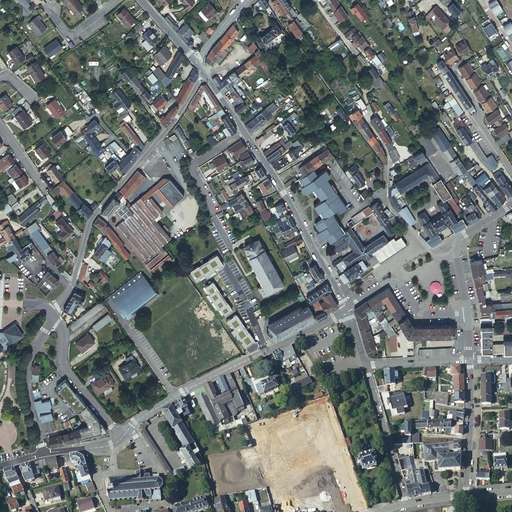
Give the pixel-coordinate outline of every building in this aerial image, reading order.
[(16,0),(18,2),(20,2),(23,5),(22,6),(22,14),(27,15),(31,11),(33,10),(32,8),(33,6),(31,4),(30,5),(27,2),(27,0),(16,0)] [(62,0),(65,3),(66,3),(74,14),(75,13),(82,8),(83,7),(76,0),(62,0)] [(194,3),(191,0),(179,0),(184,5),(182,6),(186,10),(194,3)] [(263,0),(259,0),(257,2),(257,3),(259,2),(263,9),(268,6),(263,0)] [(272,0),(271,2),(280,15),(283,13),(290,23),(288,24),(296,36),(302,32),(301,31),(293,20),(294,20),(292,17),(287,10),(286,11),(283,7),(280,3),(277,0),(272,0)] [(324,0),(333,11),(335,13),(337,12),(335,9),(339,7),(338,6),(339,5),(336,1),(335,0),(324,0)] [(446,9),(451,4),(449,0),(448,0),(442,6),(446,9)] [(502,10),(495,0),(494,0),(487,5),(490,8),(495,15),(502,10)] [(367,16),(358,3),(350,9),(353,14),(355,12),(361,20),(367,16)] [(213,15),(214,16),(217,13),(209,4),(201,11),(208,20),(211,17),(213,15)] [(287,10),(292,17),(295,14),(287,4),(283,7),(286,11),(287,10)] [(459,11),(458,9),(451,4),(446,9),(455,17),(458,15),(457,14),(459,11)] [(340,21),(347,16),(340,6),(339,7),(335,9),(337,12),(335,13),(333,11),(340,21)] [(448,19),(436,6),(423,18),(426,21),(436,12),(440,16),(436,19),(441,25),(445,22),(448,19)] [(117,15),(127,27),(135,20),(125,8),(117,15)] [(409,11),(406,12),(412,29),(416,28),(415,24),(417,23),(412,10),(409,11)] [(208,20),(201,11),(199,13),(199,15),(205,21),(206,21),(208,20)] [(301,31),(309,25),(300,13),(297,15),(298,17),(294,20),(293,20),(301,31)] [(28,22),(37,35),(45,28),(43,25),(42,25),(38,20),(41,18),(39,15),(28,22)] [(168,15),(164,19),(172,28),(174,26),(176,25),(168,15)] [(450,18),(456,25),(458,21),(453,16),(450,18)] [(388,27),(392,24),(388,18),(384,21),(388,27)] [(497,33),(490,22),(489,22),(487,18),(480,22),(483,26),(481,27),(488,38),(493,34),(494,36),(497,33)] [(511,34),(511,25),(510,22),(502,26),(507,33),(506,34),(508,37),(511,34)] [(185,23),(175,32),(178,35),(186,44),(189,47),(193,44),(188,39),(194,34),(185,23)] [(141,24),(135,29),(137,32),(143,27),(141,24)] [(280,31),(275,24),(270,28),(271,29),(267,32),(265,33),(265,34),(261,37),(260,36),(255,39),(260,47),(280,31)] [(238,32),(233,25),(219,41),(225,47),(238,32)] [(358,33),(354,28),(344,35),(347,38),(349,37),(350,36),(352,38),(355,41),(361,37),(360,36),(361,35),(359,32),(358,33)] [(147,41),(150,45),(157,38),(150,29),(143,36),(147,41)] [(203,31),(198,36),(203,42),(208,37),(203,31)] [(361,37),(355,41),(354,42),(353,42),(352,43),(355,48),(358,46),(358,45),(364,41),(363,40),(364,40),(361,35),(360,36),(361,37)] [(339,45),(343,42),(340,38),(328,47),(330,50),(338,44),(339,45)] [(44,49),(50,57),(62,47),(56,39),(44,49)] [(438,39),(432,43),(435,47),(441,43),(438,39)] [(464,52),(470,48),(464,39),(455,44),(461,55),(465,52),(464,52)] [(376,64),(380,61),(364,40),(363,40),(364,41),(358,45),(358,46),(360,49),(361,48),(363,50),(369,59),(371,57),(376,64)] [(216,44),(223,50),(224,49),(225,47),(219,41),(216,44)] [(484,42),(479,45),(484,52),(488,49),(484,42)] [(216,44),(211,50),(218,55),(223,50),(216,44)] [(253,44),(247,48),(249,52),(250,51),(256,47),(253,44)] [(12,58),(16,64),(24,58),(16,46),(8,52),(13,58),(12,58)] [(156,54),(163,62),(171,56),(163,47),(156,54)] [(264,59),(256,47),(250,51),(254,56),(259,63),(264,59)] [(452,60),(457,56),(451,47),(442,53),(444,56),(448,62),(448,63),(452,61),(452,60)] [(207,57),(214,62),(217,63),(220,60),(219,60),(220,59),(227,52),(225,50),(224,49),(223,50),(218,55),(211,50),(207,57)] [(180,51),(178,51),(165,76),(164,78),(161,81),(166,88),(173,74),(184,56),(180,51)] [(381,61),(386,58),(381,52),(377,55),(381,61)] [(160,65),(163,62),(156,54),(153,56),(160,65)] [(259,63),(254,56),(250,59),(254,66),(259,63)] [(205,59),(205,61),(212,66),(214,62),(207,57),(205,59)] [(239,78),(254,66),(250,59),(234,72),(239,78)] [(265,71),(270,67),(264,59),(259,63),(265,71)] [(436,63),(439,68),(445,64),(442,59),(436,63)] [(480,66),(486,76),(498,69),(492,59),(488,61),(489,63),(485,65),(485,63),(480,66)] [(31,73),(36,81),(44,76),(35,61),(26,67),(30,74),(31,73)] [(461,74),(463,77),(465,76),(470,73),(473,71),(467,61),(462,65),(458,68),(461,73),(461,74)] [(445,64),(439,68),(442,73),(448,69),(445,64)] [(158,67),(153,71),(156,74),(161,81),(164,78),(165,76),(158,67)] [(271,79),(276,75),(270,67),(265,71),(271,79)] [(372,80),(378,76),(372,67),(366,71),(372,80)] [(130,71),(127,68),(120,73),(127,81),(136,91),(145,101),(145,102),(147,100),(148,99),(149,98),(151,97),(140,82),(135,75),(134,75),(130,71)] [(197,72),(194,68),(178,96),(176,100),(182,104),(182,103),(198,76),(197,72)] [(442,73),(444,77),(451,73),(449,70),(448,69),(442,73)] [(371,81),(372,80),(366,71),(364,73),(370,82),(371,81)] [(156,78),(152,72),(145,78),(149,84),(156,78)] [(234,72),(229,76),(234,82),(239,78),(234,72)] [(469,85),(471,89),(472,88),(478,84),(481,82),(475,73),(472,75),(467,79),(466,79),(469,85)] [(372,80),(371,81),(376,87),(384,82),(380,75),(378,76),(372,80)] [(234,82),(229,76),(225,79),(233,89),(235,91),(237,93),(239,96),(243,93),(241,90),(240,89),(234,82)] [(216,86),(220,83),(216,77),(212,79),(216,86)] [(453,77),(447,81),(450,86),(456,82),(453,77)] [(225,79),(222,82),(226,88),(229,91),(230,93),(235,91),(233,89),(225,79)] [(222,82),(220,83),(216,86),(221,93),(226,88),(222,82)] [(456,82),(450,86),(453,90),(459,86),(456,82)] [(201,85),(200,86),(204,89),(203,90),(204,91),(203,93),(208,102),(211,101),(207,94),(211,91),(206,84),(201,85)] [(477,97),(479,101),(480,100),(485,96),(489,94),(483,85),(480,87),(474,91),(473,91),(477,97)] [(190,102),(189,104),(194,106),(197,102),(199,99),(201,96),(200,95),(201,92),(203,90),(204,89),(200,86),(198,89),(190,102)] [(453,90),(456,94),(462,90),(459,86),(453,90)] [(121,117),(124,121),(126,123),(131,119),(128,115),(128,114),(125,110),(131,106),(118,88),(111,93),(118,101),(114,105),(120,113),(119,114),(121,117)] [(456,94),(459,99),(465,95),(464,93),(462,90),(456,94)] [(216,99),(211,91),(207,94),(211,101),(208,102),(214,110),(216,108),(218,111),(222,108),(216,99)] [(231,105),(233,108),(241,102),(242,104),(244,102),(239,96),(237,93),(235,91),(230,93),(229,94),(234,100),(235,99),(238,102),(237,103),(235,101),(231,105)] [(0,98),(0,103),(4,110),(12,104),(5,94),(0,98)] [(159,109),(167,102),(161,94),(153,102),(159,109)] [(459,99),(462,104),(468,100),(465,95),(459,99)] [(484,109),(487,112),(496,106),(491,97),(487,99),(482,102),(481,103),(485,109),(484,109)] [(361,108),(365,106),(362,102),(360,98),(356,101),(361,108)] [(53,114),(56,118),(64,112),(55,99),(47,105),(54,113),(53,114)] [(468,100),(462,104),(468,112),(474,108),(472,105),(468,100)] [(368,104),(371,109),(373,108),(376,112),(379,110),(373,101),(368,104)] [(189,104),(188,106),(192,110),(193,111),(196,108),(199,104),(198,103),(197,102),(194,106),(189,104)] [(233,108),(236,113),(237,114),(248,107),(244,102),(242,104),(241,102),(233,108)] [(273,103),(272,103),(264,110),(259,114),(256,116),(262,123),(271,116),(270,114),(277,108),(273,103)] [(395,121),(399,118),(390,105),(390,106),(388,103),(384,106),(395,121)] [(175,112),(178,108),(175,105),(168,112),(168,113),(172,117),(175,112)] [(31,122),(20,106),(12,112),(23,128),(31,122)] [(342,120),(347,117),(340,107),(335,110),(342,120)] [(226,127),(232,123),(227,116),(223,109),(222,108),(218,111),(217,112),(216,112),(226,127)] [(328,109),(322,112),(327,123),(333,120),(328,109)] [(362,115),(359,110),(358,109),(349,116),(353,121),(360,116),(362,115)] [(495,119),(497,122),(502,119),(500,116),(500,115),(496,110),(485,117),(489,123),(495,119)] [(164,116),(160,120),(165,127),(173,118),(172,117),(168,113),(165,117),(164,116)] [(243,122),(245,125),(255,117),(253,114),(252,114),(247,118),(248,118),(243,122)] [(291,119),(289,115),(283,120),(280,122),(290,135),(295,132),(292,128),(295,127),(292,123),(290,125),(287,122),(291,119)] [(363,121),(360,116),(353,121),(357,126),(363,121)] [(375,127),(381,123),(376,116),(370,120),(375,127)] [(245,125),(250,133),(258,126),(254,121),(256,119),(255,117),(245,125)] [(502,119),(497,122),(499,126),(494,129),(497,135),(498,135),(507,129),(508,128),(505,122),(504,123),(502,119)] [(92,149),(93,152),(99,148),(100,145),(91,133),(99,125),(94,120),(91,123),(89,124),(80,132),(92,149)] [(461,125),(464,124),(461,120),(453,126),(459,135),(465,132),(461,125)] [(129,152),(135,158),(140,152),(145,147),(141,143),(136,136),(129,127),(126,123),(124,121),(121,123),(123,125),(121,127),(131,139),(136,145),(129,152)] [(363,121),(357,126),(359,130),(365,125),(364,123),(363,121)] [(233,133),(237,130),(234,127),(232,123),(226,127),(231,134),(233,133)] [(378,131),(384,127),(381,123),(375,127),(378,131)] [(174,127),(173,127),(186,148),(191,146),(187,140),(186,140),(182,134),(183,134),(179,127),(178,127),(176,124),(174,127)] [(264,131),(266,133),(270,130),(275,126),(273,124),(264,131)] [(466,145),(468,143),(471,141),(471,140),(473,139),(464,124),(461,125),(465,132),(459,135),(461,138),(466,145)] [(359,130),(362,134),(368,128),(366,125),(365,125),(359,130)] [(389,125),(385,128),(390,136),(394,134),(389,125)] [(52,138),(57,145),(66,138),(72,134),(66,126),(52,138)] [(381,137),(387,133),(384,127),(378,131),(381,137)] [(368,128),(362,134),(367,139),(372,134),(368,128)] [(430,133),(459,176),(462,173),(466,171),(469,168),(472,167),(469,163),(467,165),(468,166),(465,168),(449,146),(450,145),(438,128),(430,133)] [(507,129),(498,135),(500,137),(507,133),(508,132),(507,129)] [(262,136),(264,139),(273,133),(270,130),(266,133),(262,136)] [(499,145),(510,138),(507,133),(496,141),(499,145)] [(217,143),(225,138),(223,134),(214,140),(217,143)] [(385,144),(391,140),(389,135),(383,139),(385,144)] [(205,139),(210,147),(216,144),(211,136),(205,139)] [(255,141),(257,144),(264,139),(262,136),(255,141)] [(298,145),(301,143),(299,139),(292,144),(293,144),(295,147),(298,145)] [(472,149),(480,162),(486,158),(485,157),(473,139),(471,140),(471,141),(468,143),(472,149)] [(247,149),(241,140),(228,149),(230,152),(232,151),(235,156),(247,149)] [(266,157),(285,144),(282,140),(275,145),(274,144),(263,153),(266,157)] [(266,157),(269,162),(293,144),(292,144),(290,140),(285,144),(266,157)] [(385,144),(393,162),(399,158),(397,155),(395,156),(392,149),(395,148),(391,140),(385,144)] [(108,145),(122,160),(128,167),(132,162),(133,161),(127,154),(124,157),(116,149),(113,141),(108,145)] [(35,149),(43,158),(51,151),(47,146),(46,147),(43,143),(35,149)] [(295,147),(285,154),(289,161),(298,155),(296,152),(301,149),(298,145),(295,147)] [(104,149),(105,150),(111,157),(118,164),(124,171),(128,167),(122,160),(121,161),(107,146),(104,149)] [(385,155),(381,147),(376,151),(381,159),(383,161),(386,160),(385,155)] [(410,153),(412,156),(421,151),(419,147),(410,153)] [(99,148),(93,152),(97,157),(105,150),(104,149),(99,148)] [(313,169),(332,155),(327,148),(304,164),(304,165),(309,172),(313,169)] [(250,155),(248,151),(239,156),(242,160),(250,156),(250,155)] [(421,151),(412,156),(408,159),(412,165),(417,162),(425,157),(421,151)] [(127,154),(133,161),(135,158),(129,152),(127,154)] [(13,161),(8,154),(1,159),(3,162),(4,163),(6,166),(13,161)] [(253,160),(255,159),(252,154),(250,156),(242,160),(239,162),(242,168),(248,165),(253,161),(253,160)] [(485,157),(486,158),(492,168),(494,167),(496,164),(494,160),(490,154),(485,157)] [(222,155),(212,161),(218,171),(228,165),(222,155)] [(111,160),(104,166),(110,173),(118,164),(111,157),(110,158),(111,160)] [(486,158),(480,162),(489,171),(490,170),(492,168),(486,158)] [(271,165),(273,168),(278,164),(281,161),(279,159),(271,165)] [(298,175),(301,178),(309,172),(304,165),(303,165),(301,162),(296,165),(301,173),(298,175)] [(394,183),(395,184),(393,185),(388,188),(388,196),(389,198),(391,205),(397,211),(402,208),(393,195),(399,192),(400,193),(428,176),(432,183),(435,187),(433,192),(439,193),(443,200),(436,204),(442,212),(442,213),(441,214),(442,215),(432,222),(431,220),(430,221),(429,220),(424,211),(416,216),(430,237),(424,241),(430,246),(433,247),(442,241),(437,232),(449,224),(455,233),(467,226),(462,218),(458,220),(456,217),(455,218),(444,199),(446,198),(455,213),(461,210),(456,202),(453,198),(444,185),(440,180),(429,162),(394,183)] [(23,174),(16,164),(7,170),(10,174),(11,173),(15,179),(23,174)] [(46,170),(54,180),(61,175),(53,164),(46,170)] [(348,177),(356,190),(364,184),(356,171),(358,170),(354,165),(348,170),(351,175),(348,177)] [(261,179),(266,175),(262,168),(260,166),(255,169),(259,176),(261,179)] [(325,236),(329,242),(344,232),(331,213),(337,209),(340,212),(346,208),(335,192),(331,185),(327,179),(330,177),(325,169),(317,175),(313,169),(309,172),(301,178),(298,180),(302,185),(301,186),(305,193),(311,189),(316,195),(317,194),(321,200),(313,206),(322,219),(314,224),(319,231),(316,233),(320,239),(325,236)] [(104,209),(101,213),(107,218),(113,211),(118,217),(121,215),(125,219),(122,222),(121,222),(115,227),(155,275),(173,260),(161,245),(170,238),(165,232),(168,230),(164,225),(161,228),(156,221),(160,217),(159,214),(162,211),(150,198),(155,194),(149,188),(143,194),(143,195),(131,205),(125,199),(145,177),(137,170),(130,179),(123,187),(119,191),(118,191),(116,194),(104,209)] [(499,185),(507,196),(508,197),(511,194),(511,192),(511,187),(506,180),(501,173),(501,174),(499,170),(493,174),(492,175),(499,185)] [(462,173),(468,181),(472,177),(471,176),(468,173),(466,171),(462,173)] [(484,173),(475,180),(480,187),(489,179),(484,173)] [(28,182),(23,174),(15,179),(15,180),(20,187),(28,182)] [(242,184),(239,179),(236,174),(233,176),(236,181),(235,181),(238,187),(242,184)] [(245,188),(246,187),(247,184),(251,182),(249,181),(246,175),(243,177),(239,179),(242,184),(245,188)] [(446,176),(440,180),(444,185),(450,181),(446,176)] [(472,177),(468,181),(469,182),(469,183),(475,190),(474,190),(478,194),(483,189),(480,187),(475,180),(472,177)] [(153,186),(151,188),(166,204),(172,204),(183,195),(169,178),(163,178),(158,182),(159,183),(156,186),(153,186)] [(266,188),(272,184),(271,182),(268,178),(258,185),(263,192),(268,190),(266,188)] [(284,185),(286,188),(297,181),(296,180),(294,178),(284,185)] [(490,181),(489,179),(480,187),(483,189),(483,190),(486,189),(485,188),(490,184),(489,183),(490,182),(490,181)] [(15,180),(11,182),(17,189),(20,187),(15,180)] [(57,185),(64,194),(66,197),(72,192),(63,180),(57,185)] [(238,187),(235,181),(235,182),(229,185),(231,188),(233,192),(234,194),(237,192),(236,190),(235,188),(238,187)] [(486,193),(494,186),(491,183),(490,184),(485,188),(486,189),(483,190),(486,193)] [(51,190),(54,195),(58,191),(62,196),(64,194),(57,185),(51,190)] [(489,197),(497,190),(494,186),(486,193),(488,196),(489,197)] [(483,200),(488,196),(486,193),(483,190),(483,189),(478,194),(483,200)] [(498,190),(497,190),(489,197),(498,207),(500,204),(504,199),(498,190)] [(359,195),(363,199),(369,195),(365,191),(359,195)] [(76,208),(87,218),(88,216),(91,214),(98,205),(94,202),(91,206),(89,205),(87,207),(83,204),(72,192),(66,197),(76,208)] [(5,197),(10,203),(16,199),(12,193),(5,197)] [(240,203),(245,200),(241,193),(236,196),(236,197),(239,201),(240,203)] [(44,196),(18,217),(20,220),(23,224),(39,210),(38,209),(40,208),(39,206),(46,200),(44,196)] [(230,207),(235,203),(239,201),(236,197),(230,201),(229,198),(227,196),(224,198),(227,202),(229,206),(230,207)] [(498,207),(489,197),(488,196),(483,200),(483,201),(492,210),(498,207)] [(463,201),(469,211),(475,207),(469,198),(463,201)] [(259,212),(263,219),(270,215),(268,211),(266,211),(261,199),(255,201),(259,210),(259,212)] [(236,213),(249,205),(245,200),(240,203),(239,201),(235,203),(237,206),(233,208),(236,213)] [(4,214),(12,209),(8,202),(0,207),(4,214)] [(276,209),(277,213),(279,211),(285,208),(282,202),(274,206),(276,209)] [(376,204),(369,209),(372,213),(375,217),(382,213),(382,212),(379,208),(380,208),(377,203),(376,204)] [(253,212),(252,211),(249,205),(236,213),(233,215),(237,221),(253,212)] [(402,208),(397,211),(409,225),(415,221),(405,206),(402,208)] [(368,207),(351,219),(355,225),(372,213),(368,207)] [(466,208),(461,211),(469,222),(470,224),(473,222),(481,217),(477,210),(470,214),(469,212),(466,208)] [(375,217),(381,226),(382,225),(388,221),(387,221),(386,219),(385,217),(383,215),(386,214),(388,211),(386,209),(382,213),(375,217)] [(442,213),(442,212),(429,220),(430,221),(431,220),(432,222),(442,215),(441,214),(442,213)] [(258,225),(262,223),(257,213),(253,215),(258,225)] [(291,230),(295,228),(291,219),(289,214),(285,216),(288,222),(291,230)] [(93,223),(93,224),(97,226),(106,236),(110,242),(125,259),(130,255),(122,246),(124,244),(105,222),(98,217),(93,223)] [(57,234),(62,240),(73,232),(62,218),(56,222),(62,230),(57,234)] [(276,221),(283,234),(286,232),(283,225),(280,219),(276,221)] [(396,233),(388,221),(382,225),(391,237),(396,233)] [(9,240),(14,236),(6,222),(3,222),(0,223),(0,228),(4,236),(0,238),(0,244),(1,244),(4,243),(4,242),(9,240)] [(286,232),(291,230),(288,222),(283,225),(286,232)] [(344,232),(329,242),(337,253),(350,244),(355,251),(342,259),(341,256),(332,262),(339,273),(338,274),(344,282),(348,279),(349,279),(363,270),(363,269),(367,266),(364,261),(374,254),(379,262),(403,246),(397,238),(392,242),(390,239),(386,242),(385,242),(381,236),(367,245),(362,246),(350,228),(344,232)] [(51,262),(52,263),(58,259),(35,229),(30,233),(38,244),(51,262)] [(21,248),(14,236),(9,240),(4,242),(4,243),(9,252),(13,249),(14,253),(21,248)] [(110,242),(106,236),(102,241),(103,241),(94,253),(99,257),(102,253),(103,254),(106,249),(105,248),(107,245),(108,245),(110,242)] [(283,284),(259,240),(245,248),(248,254),(259,273),(257,274),(263,284),(259,287),(264,295),(283,284)] [(34,245),(31,242),(21,248),(14,253),(6,258),(9,261),(17,256),(22,262),(32,254),(28,249),(34,245)] [(281,251),(286,260),(296,254),(292,246),(291,246),(289,247),(281,251)] [(70,251),(66,254),(74,264),(76,258),(70,251)] [(248,254),(247,255),(257,274),(259,273),(248,254)] [(481,259),(469,262),(472,276),(484,274),(481,259)] [(314,276),(319,272),(315,264),(312,265),(309,260),(307,261),(306,262),(314,276)] [(78,277),(77,280),(82,282),(87,265),(82,263),(78,277)] [(98,273),(106,282),(109,279),(101,270),(98,273)] [(45,296),(59,281),(47,272),(35,287),(38,289),(46,280),(51,284),(42,294),(45,296)] [(313,284),(314,284),(308,272),(307,273),(307,274),(304,276),(310,286),(313,284)] [(318,282),(324,278),(320,272),(319,272),(314,276),(318,282)] [(484,274),(472,276),(479,311),(488,310),(489,310),(503,309),(505,308),(511,307),(511,299),(510,299),(510,302),(491,303),(485,304),(483,296),(485,296),(484,293),(482,294),(480,283),(480,280),(492,278),(492,275),(492,273),(492,272),(484,274)] [(112,301),(128,320),(159,295),(143,276),(112,301)] [(322,295),(329,291),(331,290),(327,284),(319,289),(322,295)] [(314,293),(317,299),(322,295),(319,289),(314,293)] [(378,294),(377,294),(383,303),(385,302),(392,313),(401,308),(399,304),(393,295),(389,289),(385,289),(381,292),(378,294)] [(85,298),(74,291),(63,310),(73,315),(80,302),(82,304),(83,302),(84,302),(86,300),(84,299),(85,298)] [(317,299),(326,313),(330,310),(335,308),(336,304),(329,291),(322,295),(317,299)] [(366,301),(366,302),(370,307),(372,310),(376,316),(381,313),(383,312),(379,306),(383,303),(377,294),(372,297),(366,301)] [(313,301),(310,303),(316,314),(318,320),(323,317),(327,315),(326,313),(317,299),(313,301)] [(99,301),(68,325),(73,331),(103,307),(99,301)] [(354,312),(356,317),(365,311),(366,314),(368,313),(371,318),(370,319),(372,322),(377,318),(376,316),(372,310),(370,307),(366,302),(361,305),(359,306),(355,309),(354,312)] [(301,307),(269,325),(272,330),(267,332),(272,340),(276,338),(280,336),(281,337),(286,334),(290,332),(293,330),(293,329),(299,326),(299,327),(305,324),(307,323),(310,321),(314,318),(315,318),(311,310),(309,306),(302,309),(301,307)] [(397,322),(406,316),(401,308),(392,313),(397,322)] [(371,337),(372,337),(368,321),(366,314),(365,311),(356,317),(356,319),(358,326),(362,336),(363,339),(371,337)] [(108,313),(92,325),(96,330),(112,318),(108,313)] [(381,313),(376,316),(377,318),(379,322),(385,319),(381,313)] [(408,319),(406,316),(397,322),(402,328),(410,323),(408,319)] [(372,322),(379,333),(382,331),(384,330),(379,322),(377,318),(372,322)] [(379,322),(384,330),(388,327),(390,326),(385,319),(379,322)] [(0,350),(3,348),(2,347),(3,347),(8,347),(8,344),(11,342),(11,343),(23,335),(15,323),(0,333),(0,350)] [(455,338),(455,326),(443,326),(435,326),(428,326),(418,327),(417,327),(413,326),(410,323),(402,328),(407,337),(421,337),(421,342),(424,342),(424,337),(447,336),(447,339),(455,338)] [(511,332),(511,325),(494,327),(494,333),(511,332)] [(388,327),(384,330),(386,333),(389,337),(394,333),(390,326),(388,327)] [(491,327),(480,327),(481,351),(491,351),(491,352),(511,351),(511,341),(503,341),(503,343),(491,343),(491,327)] [(379,333),(377,334),(380,340),(384,338),(382,336),(386,334),(386,333),(384,330),(382,331),(379,333)] [(75,343),(81,352),(94,342),(87,334),(75,343)] [(365,348),(367,352),(376,349),(372,337),(371,337),(363,339),(365,348)] [(296,357),(290,345),(285,348),(276,352),(275,352),(272,354),(281,374),(283,373),(281,366),(279,363),(284,361),(293,357),(294,359),(296,358),(296,357)] [(439,355),(451,355),(451,348),(418,349),(418,356),(439,355)] [(118,368),(124,377),(139,368),(130,354),(124,358),(127,363),(118,368)] [(37,381),(38,374),(40,360),(34,359),(31,364),(31,373),(32,373),(31,380),(37,381)] [(44,363),(49,369),(53,365),(51,363),(48,359),(44,363)] [(452,367),(450,367),(451,375),(454,375),(459,375),(459,367),(452,367)] [(426,378),(436,377),(436,368),(431,368),(428,368),(427,377),(426,378)] [(384,372),(385,385),(395,384),(395,379),(397,378),(397,371),(384,372)] [(91,383),(97,394),(114,383),(108,373),(104,375),(101,372),(95,375),(97,379),(91,383)] [(231,377),(230,373),(229,374),(223,377),(225,381),(227,380),(227,379),(231,377)] [(454,384),(463,384),(463,381),(463,375),(459,375),(454,375),(454,384)] [(485,375),(481,375),(481,385),(490,384),(493,384),(493,375),(485,375)] [(221,389),(222,393),(224,393),(226,392),(229,391),(225,381),(223,377),(218,379),(217,380),(218,384),(221,389)] [(229,391),(230,393),(231,395),(237,392),(231,377),(227,379),(227,380),(225,381),(229,391)] [(289,394),(311,384),(307,377),(286,387),(289,394)] [(65,379),(56,387),(78,411),(87,403),(65,379)] [(254,387),(258,396),(277,388),(273,379),(254,387)] [(209,426),(213,434),(218,433),(227,430),(234,428),(230,421),(221,424),(219,421),(229,417),(223,405),(233,401),(231,395),(230,393),(226,394),(225,395),(223,395),(219,397),(216,399),(214,394),(215,393),(210,383),(203,386),(205,391),(195,397),(203,414),(204,416),(207,421),(209,426)] [(511,393),(511,387),(507,388),(507,383),(502,384),(502,393),(511,393)] [(454,393),(463,393),(463,391),(463,384),(454,384),(454,393)] [(491,395),(490,384),(481,385),(481,396),(491,395)] [(203,386),(193,392),(195,397),(205,391),(203,386)] [(231,395),(233,401),(237,410),(243,407),(237,392),(231,395)] [(378,392),(380,398),(386,396),(386,398),(385,398),(387,403),(385,404),(387,408),(392,407),(392,408),(394,409),(395,408),(395,406),(398,405),(395,395),(393,396),(393,392),(387,392),(378,392)] [(440,393),(436,393),(436,400),(435,404),(447,406),(448,394),(450,395),(450,393),(441,393),(440,393)] [(463,403),(463,393),(454,393),(454,403),(463,403)] [(491,395),(481,396),(481,404),(491,404),(491,395)] [(180,399),(177,401),(181,410),(187,408),(183,398),(180,399)] [(40,421),(54,418),(50,400),(42,402),(42,399),(36,401),(40,421)] [(177,401),(171,405),(178,416),(180,415),(182,418),(184,417),(182,413),(181,410),(177,401)] [(177,447),(191,469),(200,465),(194,456),(196,455),(202,464),(203,464),(200,456),(195,442),(194,443),(178,416),(171,405),(167,407),(161,411),(182,444),(177,447)] [(456,417),(463,418),(464,415),(463,412),(449,411),(449,415),(451,415),(451,420),(456,421),(456,417)] [(499,413),(499,421),(509,421),(508,413),(499,413)] [(151,448),(155,446),(144,429),(145,426),(148,423),(146,420),(143,421),(140,424),(139,430),(141,433),(147,442),(151,448)] [(462,435),(463,422),(456,421),(451,420),(450,421),(452,421),(451,433),(451,434),(462,435)] [(403,438),(403,444),(405,444),(411,444),(411,433),(411,430),(411,424),(411,421),(405,421),(405,436),(407,436),(407,438),(403,438)] [(442,421),(442,429),(447,428),(447,433),(451,433),(452,421),(450,421),(447,421),(442,421)] [(509,421),(499,421),(500,429),(509,429),(509,421)] [(49,423),(46,424),(48,432),(55,430),(53,422),(49,423)] [(67,433),(70,442),(73,441),(75,441),(74,435),(73,431),(69,432),(67,433)] [(61,435),(63,444),(68,443),(70,442),(67,433),(64,434),(61,435)] [(414,444),(419,444),(419,433),(411,433),(411,444),(413,444),(414,444)] [(492,435),(480,435),(479,451),(481,451),(483,451),(485,451),(493,450),(492,439),(492,435)] [(56,436),(49,438),(49,439),(51,447),(54,446),(58,445),(56,436)] [(252,446),(249,440),(246,441),(247,444),(237,446),(237,449),(252,446)] [(435,471),(460,470),(460,466),(460,460),(460,456),(449,457),(449,450),(459,450),(459,451),(461,451),(461,450),(461,447),(461,443),(461,442),(454,443),(438,445),(433,445),(429,445),(423,446),(424,454),(424,461),(424,462),(434,462),(435,471)] [(168,478),(189,470),(188,468),(173,474),(155,446),(151,448),(152,450),(156,457),(166,472),(167,475),(168,478)] [(360,463),(363,470),(376,466),(374,459),(377,458),(375,453),(372,454),(372,452),(358,457),(360,461),(358,462),(358,464),(360,463)] [(77,464),(78,468),(86,466),(83,457),(77,454),(69,455),(67,455),(65,456),(67,462),(71,463),(71,464),(77,464)] [(408,469),(410,476),(417,475),(417,473),(415,461),(415,457),(406,458),(407,464),(404,464),(402,455),(397,457),(401,471),(408,469)] [(58,467),(56,457),(51,458),(40,461),(39,461),(42,470),(47,468),(48,470),(58,467)] [(494,459),(494,470),(507,468),(506,458),(494,459)] [(19,468),(25,481),(34,479),(32,473),(38,471),(37,467),(40,466),(38,461),(35,462),(28,464),(22,466),(20,466),(19,468)] [(425,466),(424,462),(424,461),(422,461),(415,461),(417,473),(424,471),(429,470),(427,466),(425,466)] [(475,471),(476,479),(489,479),(489,469),(487,465),(483,466),(484,472),(478,471),(475,471)] [(89,476),(86,466),(78,468),(83,481),(86,480),(86,477),(89,476)] [(11,488),(21,484),(18,478),(14,469),(12,468),(4,471),(3,471),(6,479),(10,485),(11,488)] [(62,480),(64,485),(68,484),(67,482),(68,482),(64,469),(59,470),(61,476),(62,480)] [(150,476),(150,475),(145,475),(145,473),(146,473),(146,472),(145,472),(145,471),(143,471),(144,472),(137,472),(137,471),(136,471),(137,472),(136,472),(136,473),(135,473),(135,474),(136,473),(136,476),(132,476),(132,475),(131,475),(131,476),(128,476),(128,475),(126,475),(126,477),(123,477),(123,476),(122,476),(122,477),(118,477),(118,476),(117,476),(117,478),(113,478),(113,477),(112,477),(112,478),(108,478),(108,477),(107,477),(107,478),(107,479),(106,479),(106,480),(107,480),(107,483),(106,483),(106,484),(105,484),(105,485),(106,486),(107,493),(106,493),(106,494),(106,495),(106,496),(107,496),(108,496),(108,499),(108,500),(109,500),(108,501),(109,501),(110,501),(114,500),(114,501),(115,501),(115,500),(119,500),(119,501),(120,501),(120,500),(124,499),(124,500),(125,500),(125,499),(129,499),(129,500),(130,500),(130,499),(133,498),(133,499),(134,499),(134,498),(138,498),(138,500),(137,500),(137,502),(139,501),(139,502),(140,502),(140,501),(145,501),(145,502),(146,502),(146,501),(150,500),(151,501),(151,502),(152,501),(152,500),(155,500),(156,501),(157,501),(157,500),(160,500),(161,501),(161,500),(162,500),(162,499),(161,499),(161,495),(162,495),(162,494),(161,494),(161,491),(162,490),(161,490),(163,487),(164,486),(163,486),(163,484),(164,484),(163,482),(162,482),(160,480),(161,480),(160,479),(159,476),(160,476),(160,475),(159,474),(159,475),(155,475),(155,474),(154,475),(150,476)] [(428,494),(431,493),(429,483),(427,483),(424,471),(417,473),(417,475),(418,480),(422,495),(428,494)] [(273,492),(268,494),(271,506),(272,511),(278,511),(274,495),(285,491),(285,492),(292,490),(294,497),(301,495),(300,493),(327,484),(328,486),(335,484),(331,472),(324,474),(324,475),(297,484),(297,483),(290,485),(290,484),(273,490),(273,492)] [(411,480),(405,482),(409,497),(414,496),(411,481),(418,480),(417,475),(410,476),(411,480)] [(411,481),(414,496),(420,495),(422,495),(418,480),(411,481)] [(89,494),(96,492),(92,482),(86,484),(89,494)] [(25,494),(21,484),(11,488),(14,495),(15,495),(19,493),(21,496),(25,494)] [(42,490),(46,500),(53,497),(55,501),(62,499),(57,485),(42,490)] [(7,490),(2,492),(6,500),(7,501),(10,499),(9,496),(7,490)] [(254,490),(244,491),(245,498),(256,496),(254,490)] [(205,497),(172,508),(173,511),(188,511),(208,505),(205,497)] [(225,497),(215,499),(214,504),(216,511),(223,511),(230,510),(229,507),(227,508),(225,497)] [(14,498),(10,499),(7,501),(11,511),(12,511),(15,511),(14,509),(19,507),(16,500),(15,500),(14,498)] [(77,502),(79,511),(81,511),(94,509),(90,498),(77,502)] [(248,510),(246,502),(239,504),(241,511),(244,510),(244,511),(248,511),(248,510)]
